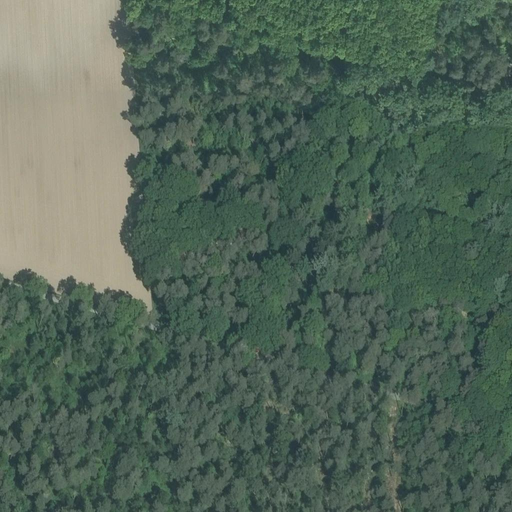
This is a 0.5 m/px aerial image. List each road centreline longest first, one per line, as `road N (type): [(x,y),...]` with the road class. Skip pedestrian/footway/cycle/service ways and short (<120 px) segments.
road 1 (unclassified): [(0,282),(511,437)]
road 2 (track): [(354,390),(431,72),(511,96)]
road 3 (track): [(511,274),(487,362),(451,419)]
